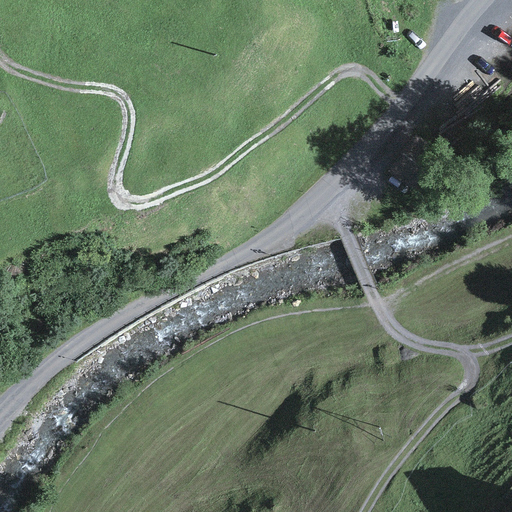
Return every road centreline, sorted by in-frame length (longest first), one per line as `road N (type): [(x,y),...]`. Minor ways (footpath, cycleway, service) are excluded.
road 1 (unclassified): [(482,0),(397,111),(320,193),(261,242),(69,351),(0,419)]
road 2 (track): [(397,111),(372,81),(341,75),(213,175),(137,203),(117,193),(126,107),(0,59)]
road 3 (track): [(320,193),(387,321),(404,339),(464,354)]
road 4 (track): [(464,354),(468,383),(363,511)]
